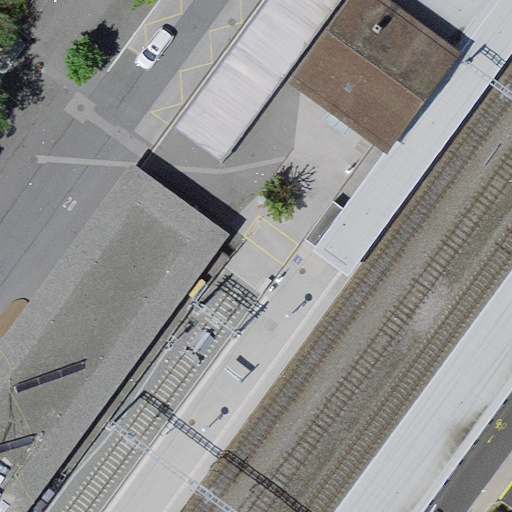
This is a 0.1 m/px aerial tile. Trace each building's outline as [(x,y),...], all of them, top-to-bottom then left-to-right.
[(273,0),(177,129),(229,165),(295,77),(352,0),(273,0)] [(452,57),(373,0),(352,0),(295,77),(389,146),(452,57)] [(511,0),(496,0),(452,57),(389,146),(316,248),(353,276),(511,59),(511,0)] [(373,0),(452,57),(496,0),(373,0)] [(130,182),(0,358),(0,511),(204,236),(130,182)] [(511,272),(336,511),(423,511),(511,391),(511,272)]
